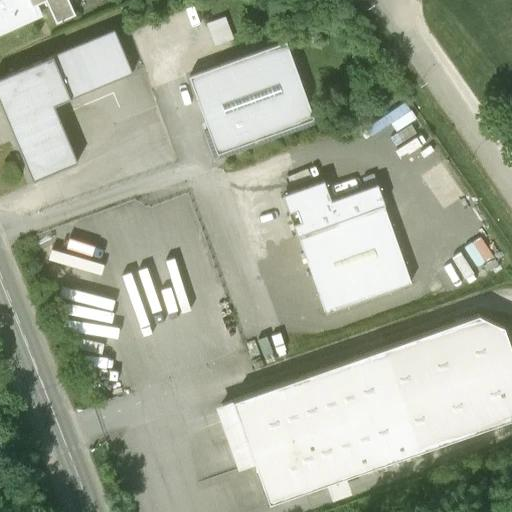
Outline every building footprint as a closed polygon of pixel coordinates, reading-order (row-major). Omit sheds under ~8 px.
[(0,0),(0,36),(42,20),(39,13),(56,6),(65,27),(86,18),(78,0),(0,0)] [(209,20),(216,40),(235,33),(228,13),(209,20)] [(52,61),(0,80),(0,113),(27,183),(89,159),(68,106),(139,79),(123,35),(52,62),(52,61)] [(278,37),(175,76),(205,157),(308,118),(278,37)] [(404,137),(422,125),(412,109),(393,120),(404,137)] [(368,184),(323,199),(316,178),(267,195),(310,316),(341,305),(342,305),(403,284),(368,184)] [(478,317),(237,403),(274,504),(511,418),(511,351),(503,327),(478,317)] [(239,319),(212,327),(221,357),(248,348),(239,319)]
